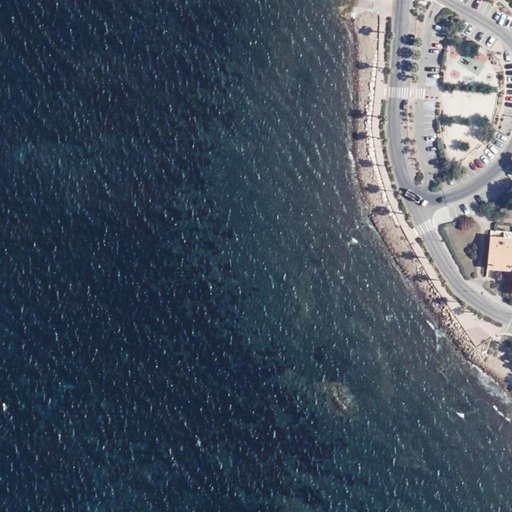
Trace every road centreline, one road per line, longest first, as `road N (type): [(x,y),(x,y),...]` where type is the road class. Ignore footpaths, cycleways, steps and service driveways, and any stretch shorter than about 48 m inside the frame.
road 1 (tertiary): [(405,0),(394,132),(414,194)]
road 2 (residential): [(414,194),(448,273),(484,307),(511,316)]
